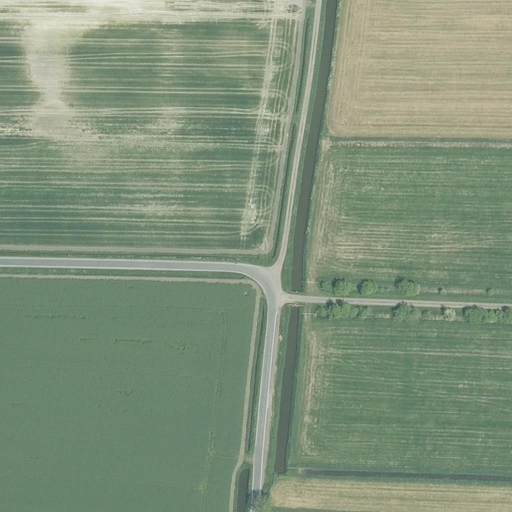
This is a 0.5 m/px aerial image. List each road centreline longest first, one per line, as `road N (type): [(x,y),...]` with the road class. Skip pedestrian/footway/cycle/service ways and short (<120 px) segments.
road 1 (tertiary): [(253,511),(272,298),(261,274),(0,263)]
road 2 (track): [(319,0),(284,242),(267,280)]
road 3 (track): [(272,298),(511,307)]
